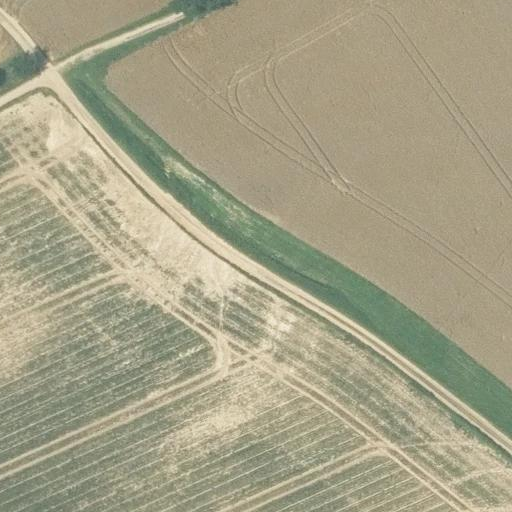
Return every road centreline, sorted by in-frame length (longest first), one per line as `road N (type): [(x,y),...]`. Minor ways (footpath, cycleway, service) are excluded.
road 1 (track): [(511,450),(362,330),(207,243),(51,71)]
road 2 (track): [(208,0),(51,71)]
